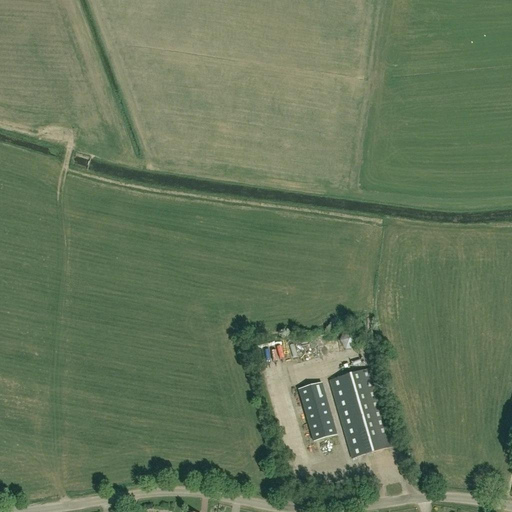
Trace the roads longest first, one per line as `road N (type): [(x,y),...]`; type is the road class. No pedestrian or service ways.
road 1 (unclassified): [(511,506),(429,497),(309,509),(177,491),(5,511)]
road 2 (unknown): [(339,203),(372,0)]
